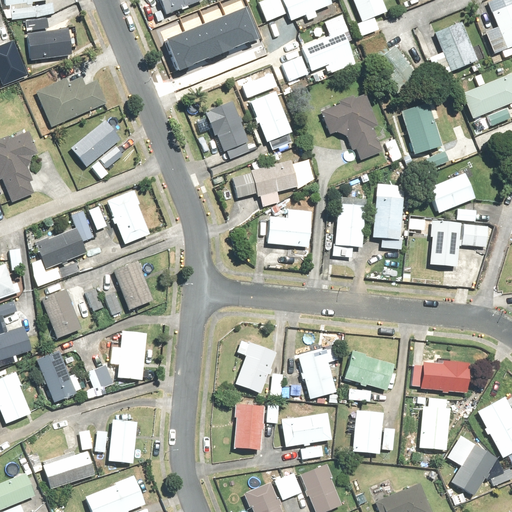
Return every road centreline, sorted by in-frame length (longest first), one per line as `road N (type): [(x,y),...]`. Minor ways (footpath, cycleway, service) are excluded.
road 1 (residential): [(195,286),(480,319),(511,333)]
road 2 (residential): [(107,0),(194,219),(195,286)]
road 3 (residential): [(195,286),(180,460),(197,511)]
